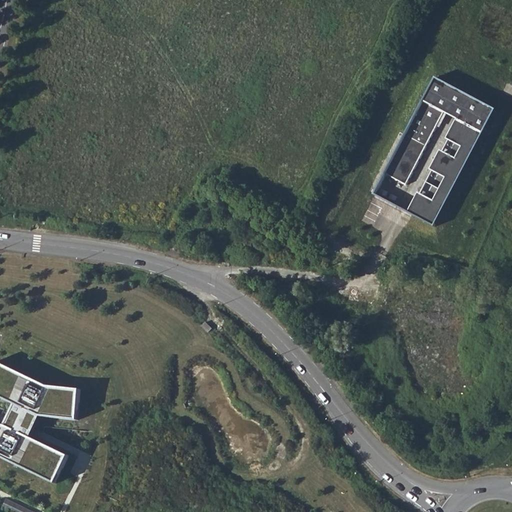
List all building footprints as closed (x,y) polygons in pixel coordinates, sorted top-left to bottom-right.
[(458,117),(484,131),(496,107),(436,76),(424,100),(448,112),(458,117)] [(440,127),(448,112),(424,100),(385,173),(406,184),(437,125),(440,127)] [(418,190),(408,209),(435,224),(484,131),(458,117),(447,137),(463,145),(457,156),(441,148),(431,167),(447,175),(435,199),(418,190)] [(416,287),(450,288),(451,274),(416,273),(416,287)] [(455,308),(445,307),(444,316),(454,317),(455,308)] [(6,426),(0,425),(0,455),(55,484),(69,456),(31,438),(42,416),(78,420),(82,390),(49,386),(0,362),(0,396),(16,405),(6,426)]
